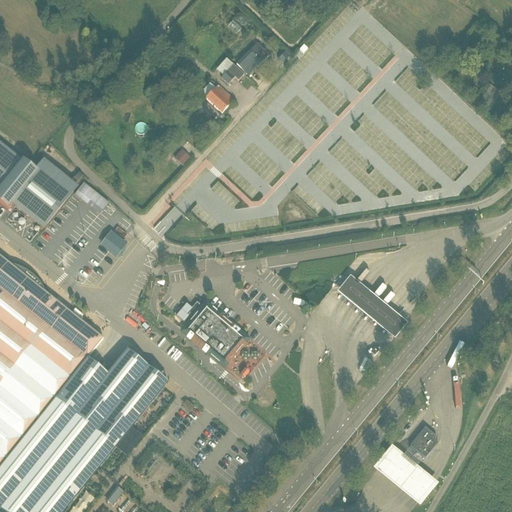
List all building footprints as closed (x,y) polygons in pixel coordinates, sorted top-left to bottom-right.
[(257,45),(236,66),(243,72),(246,75),(254,68),(256,70),(269,57),(257,45)] [(283,65),(290,58),(285,53),(278,61),(283,65)] [(233,66),(228,72),(235,79),(239,82),(244,76),(233,66)] [(186,74),(179,67),(171,74),(179,82),(186,74)] [(235,79),(228,72),(221,79),(228,86),(235,79)] [(504,96),(488,86),(476,104),(492,114),(504,96)] [(216,90),(207,100),(222,115),(234,102),(219,87),(216,90)] [(0,203),(7,209),(13,203),(45,228),(76,189),(44,163),(35,174),(23,164),(0,145),(0,203)] [(182,151),(175,159),(183,167),(190,159),(182,151)] [(78,192),(90,202),(103,212),(109,205),(84,184),(78,192)] [(117,236),(127,244),(131,239),(121,232),(117,236)] [(127,245),(112,234),(102,247),(117,259),(127,245)] [(0,511),(65,511),(164,388),(123,356),(107,376),(87,360),(103,340),(46,294),(45,291),(44,290),(42,287),(40,284),(39,282),(37,280),(34,277),(33,276),(30,274),(28,273),(25,271),(22,269),(19,268),(15,266),(13,266),(10,265),(0,257),(0,511)] [(408,324),(351,277),(338,292),(395,339),(408,324)] [(183,321),(192,309),(186,305),(177,317),(183,321)] [(185,333),(224,366),(227,363),(228,365),(245,345),(243,344),(245,341),(237,334),(239,332),(227,322),(226,324),(206,307),(185,333)] [(379,352),(375,349),(371,354),(374,357),(379,352)] [(425,429),(409,448),(410,449),(424,460),(425,461),(437,445),(437,439),(425,429)] [(133,430),(117,449),(126,457),(142,437),(133,430)] [(439,484),(392,446),(373,469),(420,507),(439,484)] [(112,507),(124,493),(117,488),(106,501),(112,507)]
